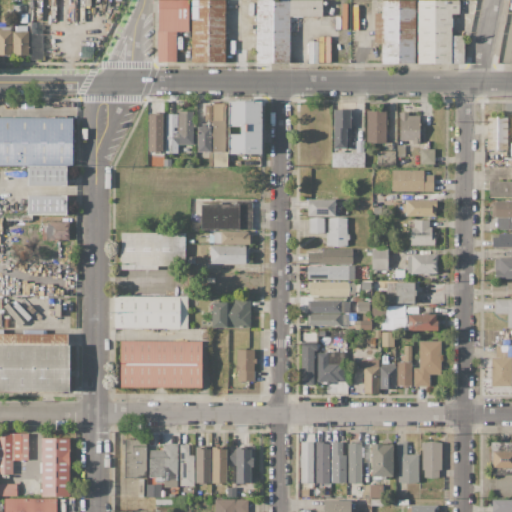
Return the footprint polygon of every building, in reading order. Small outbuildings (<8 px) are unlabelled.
[(157,0),(188,0),(188,30),(176,30),(176,62),(157,62),(157,0)] [(191,62),(191,0),(226,0),(226,62),(191,62)] [(256,63),(256,0),(322,0),(322,16),(291,16),(291,62),(256,63)] [(382,63),(382,42),(375,42),(374,13),(382,13),(382,1),(416,0),(416,63),(382,63)] [(418,63),(417,1),(459,0),(459,14),(451,14),(451,36),(464,36),(464,63),(418,63)] [(13,54),(13,31),(15,31),(15,25),(19,25),(19,14),(27,14),(27,31),(28,31),(28,54),(13,54)] [(30,60),(43,59),(41,23),(28,23),(30,60)] [(0,54),(0,26),(10,26),(10,31),(12,31),(12,54),(0,54)] [(309,62),(309,41),(318,41),(318,62),(309,62)] [(228,153),(228,134),(240,134),(240,126),(228,126),(228,103),(235,104),(235,101),(254,101),(254,104),(261,104),(261,153),(228,153)] [(224,103),(211,103),(212,151),(224,150),(224,103)] [(333,149),(334,109),(351,110),(350,129),(347,128),(346,149),(333,149)] [(370,142),(370,137),(366,137),(366,110),(386,111),(386,119),(388,119),(388,126),(386,126),(385,143),(370,142)] [(169,151),(169,130),(176,130),(176,111),(193,111),(193,144),(178,144),(178,151),(169,151)] [(148,150),(148,115),(156,115),(156,112),(163,112),(163,150),(148,150)] [(400,140),(400,112),(408,112),(408,115),(419,115),(419,128),(423,128),(423,134),(419,134),(419,141),(400,140)] [(487,150),(488,117),(507,117),(506,150),(487,150)] [(0,118),(71,118),(71,165),(0,165),(0,118)] [(197,152),(197,127),(201,127),(201,124),(206,124),(206,127),(211,127),(211,152),(197,152)] [(420,164),(420,149),(434,149),(434,164),(420,164)] [(377,166),(377,151),(395,151),(395,166),(377,166)] [(213,165),(213,152),(226,152),(226,166),(213,165)] [(332,167),(331,153),(364,152),(364,166),(332,167)] [(28,166),(66,166),(66,185),(28,185),(28,166)] [(392,191),(392,170),(424,170),(424,175),(433,175),(433,190),(392,191)] [(511,197),(489,198),(489,181),(511,181),(511,197)] [(28,195),(66,195),(66,215),(28,215),(28,195)] [(335,216),(308,216),(308,200),(330,200),(330,198),(336,198),(336,200),(337,200),(337,212),(335,212),(335,216)] [(406,216),(406,213),(403,213),(403,204),(406,204),(406,200),(436,200),(436,208),(435,208),(435,216),(406,216)] [(201,229),(201,204),(236,205),(236,201),(252,201),(251,229),(201,229)] [(511,217),(494,217),(494,201),(511,201),(511,217)] [(511,229),(497,229),(497,218),(511,217),(511,229)] [(309,233),(309,219),(324,218),(324,232),(309,233)] [(326,246),(326,232),(328,232),(328,218),(346,218),(346,233),(349,233),(349,239),(347,239),(347,245),(326,246)] [(410,245),(410,227),(413,227),(413,220),(429,220),(429,225),(436,225),(436,245),(410,245)] [(48,240),(48,222),(69,222),(69,240),(62,240),(61,242),(55,242),(55,240),(48,240)] [(208,243),(209,235),(213,235),(213,231),(249,232),(249,243),(208,243)] [(121,232),(186,233),(185,266),(156,266),(156,269),(121,269),(121,232)] [(511,248),(492,248),(492,237),(498,236),(498,234),(511,233),(511,248)] [(187,244),(197,244),(196,257),(187,256),(187,244)] [(210,263),(210,246),(248,246),(248,263),(210,263)] [(371,269),(371,248),(388,248),(388,269),(371,269)] [(308,263),(308,252),(321,252),(321,249),(352,249),(352,263),(308,263)] [(438,272),(406,272),(406,257),(411,257),(411,254),(435,254),(435,253),(438,253),(438,272)] [(511,279),(495,279),(495,258),(511,258),(511,279)] [(0,272),(0,263),(53,264),(53,272),(0,272)] [(308,279),(308,266),(353,265),(353,279),(308,279)] [(511,296),(491,296),(491,285),(506,285),(506,282),(511,281),(511,296)] [(309,296),(309,282),(348,282),(348,283),(354,283),(354,294),(348,294),(348,296),(309,296)] [(395,304),(395,282),(415,282),(415,289),(417,289),(417,295),(415,295),(415,304),(395,304)] [(115,328),(115,296),(187,296),(186,329),(115,328)] [(212,328),(212,302),(233,302),(233,298),(250,298),(249,328),(212,328)] [(494,299),(511,299),(511,328),(506,328),(506,313),(494,313),(494,299)] [(307,313),(307,301),(349,301),(349,313),(307,313)] [(357,312),(357,301),(369,301),(369,311),(357,312)] [(371,318),(371,306),(386,306),(386,318),(371,318)] [(307,313),(344,313),(344,326),(307,326),(307,313)] [(438,330),(398,330),(397,317),(405,317),(405,314),(436,314),(436,320),(438,320),(438,330)] [(355,329),(355,321),(371,321),(371,329),(355,329)] [(0,390),(0,334),(20,334),(20,330),(42,330),(42,334),(69,334),(68,391),(0,390)] [(381,346),(381,332),(392,332),(392,331),(404,331),(404,336),(393,336),(393,346),(381,346)] [(119,387),(119,340),(201,341),(200,388),(119,387)] [(413,386),(413,367),(418,367),(418,341),(441,341),(441,374),(429,374),(429,386),(413,386)] [(301,385),(301,344),(316,344),(316,350),(313,350),(313,385),(301,385)] [(412,386),(397,386),(397,362),(403,362),(403,346),(412,346),(412,386)] [(511,386),(490,386),(490,356),(494,356),(494,346),(511,346),(511,386)] [(237,380),(237,371),(235,371),(236,349),(254,349),(254,381),(237,380)] [(317,381),(317,352),(328,352),(328,364),(345,364),(345,381),(317,381)] [(364,393),(363,367),(365,367),(365,359),(378,359),(378,367),(379,367),(379,393),(364,393)] [(380,388),(379,366),(380,366),(380,363),(395,363),(395,366),(396,366),(396,388),(380,388)] [(13,460),(12,474),(0,473),(0,433),(27,434),(27,460),(13,460)] [(69,438),(69,496),(41,496),(40,438),(69,438)] [(125,477),(125,438),(146,438),(146,477),(125,477)] [(313,483),(300,483),(300,467),(300,456),(301,442),(313,442),(313,483)] [(345,483),(331,482),(331,442),(343,442),(343,455),(345,455),(345,483)] [(398,482),(399,460),(396,460),(396,442),(406,442),(406,454),(418,454),(418,482),(398,482)] [(511,475),(490,475),(490,442),(511,442),(511,475)] [(177,443),(176,487),(164,486),(164,478),(148,478),(148,456),(149,456),(149,450),(162,450),(162,443),(177,443)] [(441,443),(440,470),(439,470),(439,477),(424,477),(424,470),(422,470),(422,448),(420,448),(421,443),(441,443)] [(212,483),(212,447),(222,447),(222,444),(227,445),(226,483),(212,483)] [(315,482),(316,444),(329,444),(329,482),(315,482)] [(361,482),(347,482),(348,444),(362,444),(361,482)] [(371,475),(371,444),(383,444),(383,445),(393,445),(392,475),(371,475)] [(180,486),(180,445),(189,445),(188,455),(191,455),(191,477),(194,477),(194,486),(180,486)] [(236,484),(236,447),(245,447),(245,445),(254,445),(254,460),(252,460),(252,466),(250,466),(250,484),(236,484)] [(195,483),(196,447),(210,447),(210,483),(195,483)] [(146,484),(156,484),(156,482),(161,482),(161,497),(146,497),(146,484)] [(0,496),(0,483),(16,483),(16,496),(0,496)] [(363,497),(363,485),(382,485),(382,498),(363,497)] [(4,511),(4,499),(56,498),(56,511),(4,511)] [(214,511),(214,499),(248,500),(247,511),(214,511)] [(323,511),(323,500),(350,500),(350,511),(323,511)] [(511,511),(491,511),(491,500),(511,500),(511,511)]
